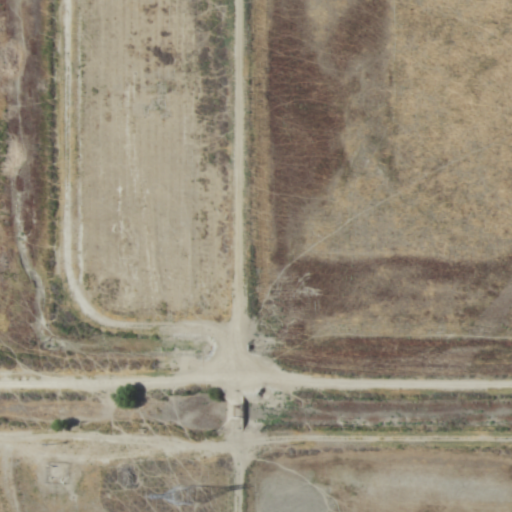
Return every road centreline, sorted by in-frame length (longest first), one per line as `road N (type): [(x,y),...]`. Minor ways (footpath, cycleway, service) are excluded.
road 1 (track): [(0,429),(511,434)]
road 2 (track): [(511,378),(243,375)]
